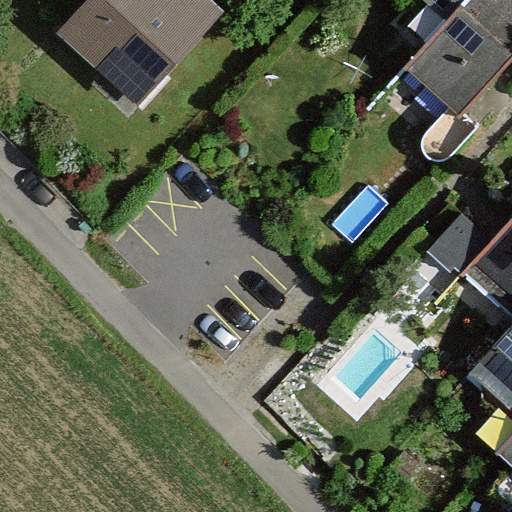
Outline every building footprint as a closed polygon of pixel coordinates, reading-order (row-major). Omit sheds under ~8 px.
[(87,0),(58,32),(144,108),(220,21),(205,8),(211,0),(87,0)] [(511,0),(468,0),(442,27),(403,67),(457,120),(511,64),(511,0)] [(414,0),(442,27),(468,0),(414,0)] [(429,247),(453,269),(494,221),(469,200),(429,247)] [(511,229),(467,284),(511,320),(511,229)] [(511,329),(468,373),(511,422),(511,329)] [(511,434),(487,456),(511,482),(511,434)]
